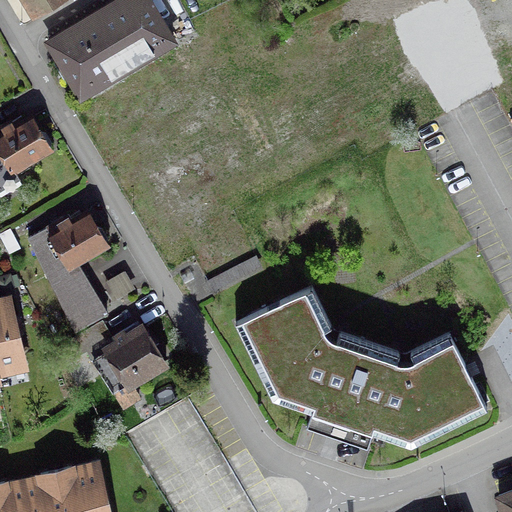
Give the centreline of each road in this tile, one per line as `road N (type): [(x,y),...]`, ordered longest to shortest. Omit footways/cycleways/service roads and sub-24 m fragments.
road 1 (residential): [(14,41),(264,450),(347,510)]
road 2 (residential): [(347,510),(511,437)]
